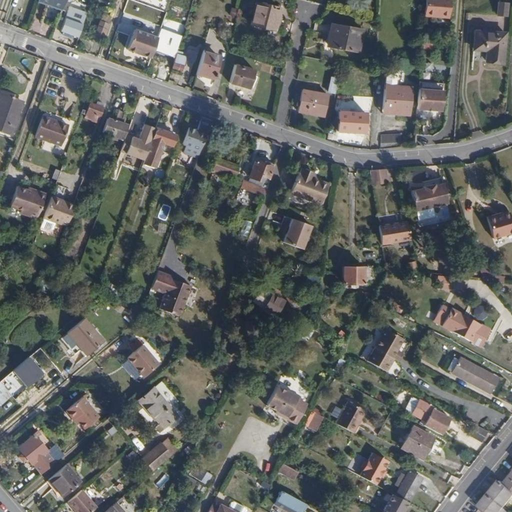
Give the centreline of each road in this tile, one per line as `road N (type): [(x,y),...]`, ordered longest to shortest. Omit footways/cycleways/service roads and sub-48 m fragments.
road 1 (residential): [(276,132),(0,32)]
road 2 (residential): [(511,136),(461,152),(351,158),(276,132)]
road 3 (residential): [(276,132),(308,13)]
